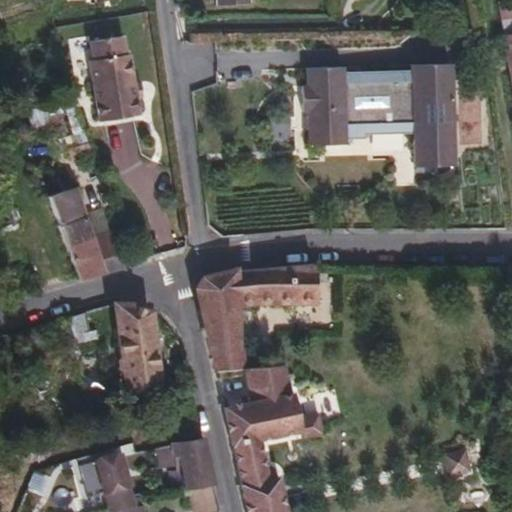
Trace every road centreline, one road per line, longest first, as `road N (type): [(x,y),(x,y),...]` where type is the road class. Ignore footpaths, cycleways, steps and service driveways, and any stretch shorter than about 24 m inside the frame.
road 1 (residential): [(199,258),(302,244),(511,248)]
road 2 (residential): [(199,258),(159,0)]
road 3 (residential): [(230,511),(178,263)]
road 4 (residential): [(0,318),(178,263)]
